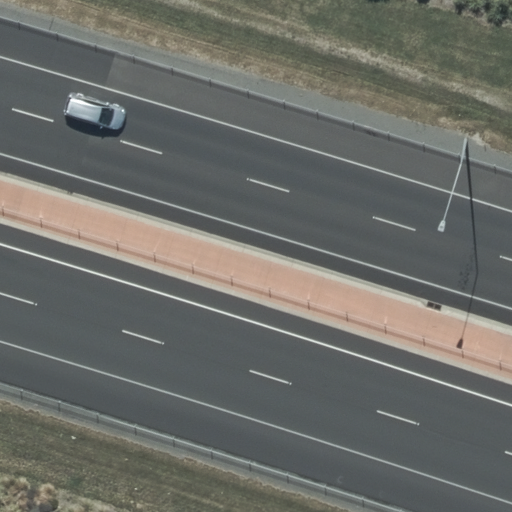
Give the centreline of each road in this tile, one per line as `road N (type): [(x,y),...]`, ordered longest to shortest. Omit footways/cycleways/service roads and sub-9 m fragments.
road 1 (motorway): [(511,454),(0,292)]
road 2 (motorway): [(0,103),(511,259)]
